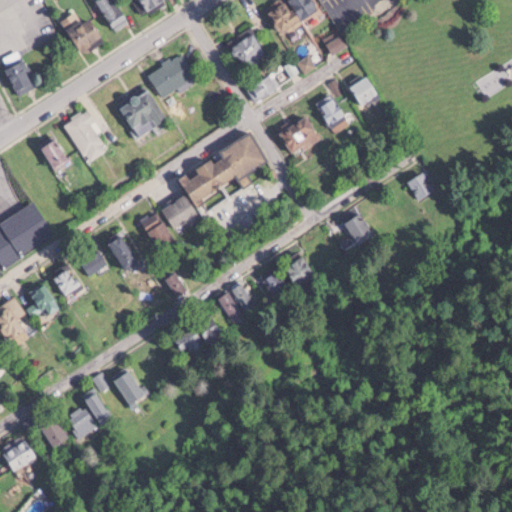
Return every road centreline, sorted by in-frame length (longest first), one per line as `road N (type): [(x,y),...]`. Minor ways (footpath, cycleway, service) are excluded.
road 1 (residential): [(0,420),(410,154)]
road 2 (residential): [(0,286),(332,59)]
road 3 (residential): [(0,138),(208,0)]
road 4 (residential): [(197,8),(323,211)]
